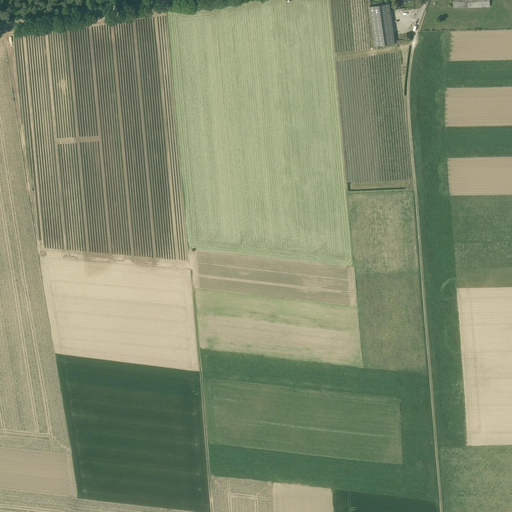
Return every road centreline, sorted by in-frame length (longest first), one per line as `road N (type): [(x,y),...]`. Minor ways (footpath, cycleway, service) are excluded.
road 1 (track): [(441,511),(407,108),(413,37),(426,0)]
road 2 (track): [(211,511),(168,0)]
road 3 (unclassified): [(173,0),(0,23)]
